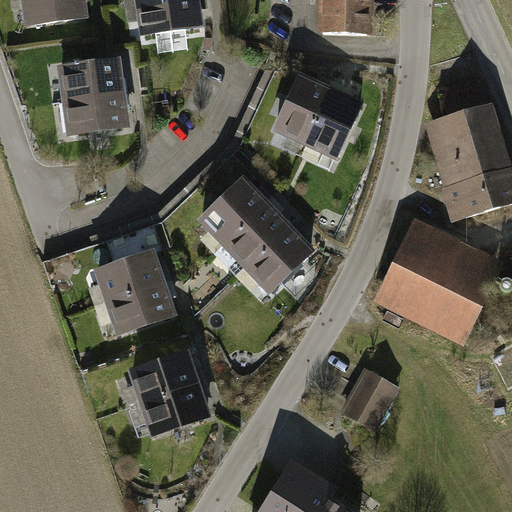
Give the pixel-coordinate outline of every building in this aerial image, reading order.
[(86,0),(24,0),(29,30),(88,20),(86,0)] [(200,0),(159,0),(138,3),(143,36),(205,28),(200,0)] [(372,0),(316,0),(315,26),(372,29),(372,0)] [(60,65),(65,104),(125,97),(120,57),(60,65)] [(304,76),(282,133),(311,148),(336,90),(304,76)] [(365,104),(336,90),(311,148),(341,163),(365,104)] [(125,97),(65,104),(67,138),(129,130),(125,97)] [(511,180),(487,103),(426,122),(458,220),(511,203),(511,180)] [(202,224),(225,248),(270,205),(250,179),(202,224)] [(292,226),(270,205),(225,248),(249,273),(292,226)] [(375,298),(461,338),(501,253),(415,213),(375,298)] [(317,254),(292,226),(249,273),(272,297),(317,254)] [(155,253),(98,274),(106,308),(166,286),(155,253)] [(511,274),(510,274),(506,274),(503,276),(501,280),(502,284),(504,287),(508,288),(511,288),(511,287),(511,274)] [(166,286),(106,308),(117,339),(180,319),(166,286)] [(192,353),(133,374),(143,407),(203,387),(192,353)] [(365,364),(342,405),(379,425),(401,384),(365,364)] [(203,387),(143,407),(154,441),(214,419),(203,387)] [(295,455),(256,511),(358,511),(331,494),(338,483),(295,455)]
